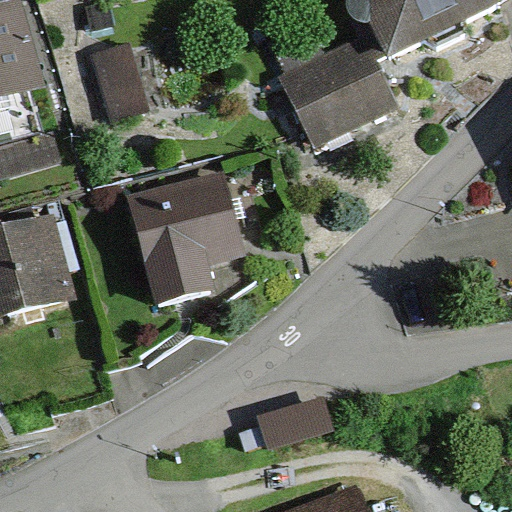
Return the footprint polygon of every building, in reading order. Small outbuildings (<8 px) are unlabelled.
[(505,0),(371,0),(392,41),(298,87),(333,157),(408,119),(379,62),(505,0)] [(0,17),(0,109),(59,94),(37,8),(0,17)] [(135,53),(98,64),(115,121),(153,110),(135,53)] [(240,177),(139,201),(167,318),(227,303),(216,257),(257,248),(240,177)] [(73,221),(0,239),(0,336),(96,312),(73,221)] [(373,511),(367,494),(316,511),(373,511)]
